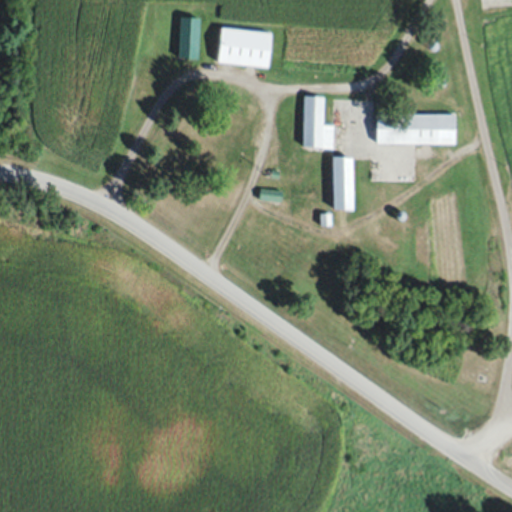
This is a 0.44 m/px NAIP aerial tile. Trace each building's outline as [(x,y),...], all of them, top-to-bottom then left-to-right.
[(179,16),(198,17),(195,59),(177,57),(179,16)] [(219,26),(271,33),(267,67),(215,60),(219,26)] [(301,94),(323,94),(322,124),(331,124),(331,147),(301,147),(301,94)] [(231,98),(250,102),(246,118),(228,114),(231,98)] [(375,113),(454,113),(454,143),(375,143),(375,113)] [(226,136),(223,135),(227,122),(248,128),(236,166),(219,160),(226,136)] [(331,156),(351,157),(351,210),(331,210),(331,156)] [(376,184),(387,185),(387,192),(376,191),(376,184)] [(258,189),(281,190),(280,201),(257,200),(258,189)] [(318,214),(330,213),(330,226),(318,226),(318,214)] [(380,225),(388,225),(388,234),(379,233),(380,225)] [(391,225),(403,227),(401,242),(389,241),(391,225)] [(336,242),(348,241),(349,254),(336,255),(336,242)]
